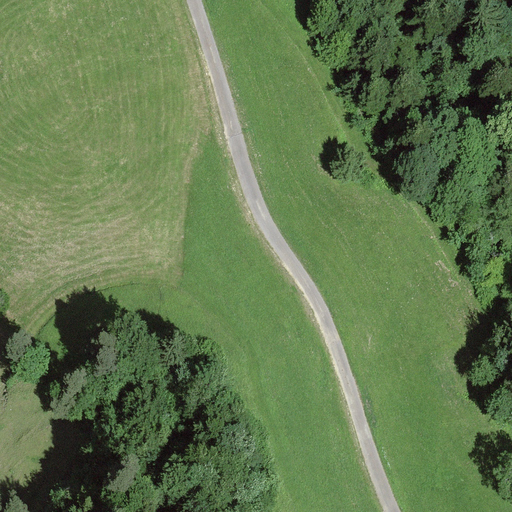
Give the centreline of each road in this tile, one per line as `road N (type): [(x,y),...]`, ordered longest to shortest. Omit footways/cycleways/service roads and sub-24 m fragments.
road 1 (track): [(194,0),(251,193),(330,323),(393,511)]
road 2 (track): [(293,501),(243,340),(198,291),(145,277),(83,289),(42,318),(0,375)]
